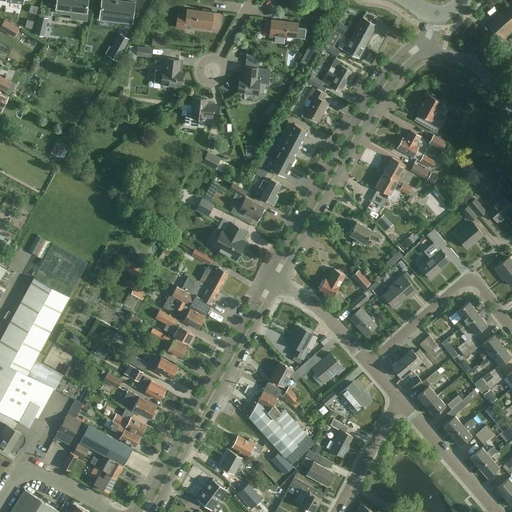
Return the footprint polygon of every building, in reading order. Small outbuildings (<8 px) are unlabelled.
[(56,0),(56,9),(86,13),(87,0),(56,0)] [(117,0),(101,0),(100,14),(116,16),(116,21),(132,23),(134,2),(117,0)] [(511,30),(511,3),(488,25),(501,40),(511,30)] [(185,28),(185,24),(195,25),(195,27),(211,29),(211,27),(218,28),(220,13),(187,9),(186,15),(178,14),(176,27),(185,28)] [(362,17),(350,39),(364,47),(376,25),(362,17)] [(304,38),(305,28),(297,27),(297,22),(265,18),(263,33),(269,34),(269,36),(274,37),(274,42),(283,43),(284,38),(285,38),(285,36),(296,37),(304,38)] [(0,27),(14,36),(19,27),(5,19),(0,27)] [(27,19),(25,27),(32,29),(34,21),(27,19)] [(340,23),(335,30),(343,35),(347,27),(340,23)] [(37,24),(35,33),(43,35),(45,27),(37,24)] [(334,30),(327,42),(334,46),(337,40),(340,34),(334,30)] [(112,47),(112,48),(115,50),(112,57),(117,60),(128,39),(119,34),(112,47)] [(358,57),(364,47),(350,39),(347,45),(341,42),(338,47),(358,57)] [(336,56),(339,50),(326,43),(323,49),(336,56)] [(130,46),(128,59),(135,60),(136,54),(150,56),(151,48),(136,46),(130,46)] [(310,46),(302,61),(309,65),(317,50),(310,46)] [(493,55),(490,57),(486,59),(491,66),(497,61),(493,55)] [(340,91),(351,71),(338,64),(340,60),(335,57),(321,81),(340,91)] [(165,70),(162,70),(155,69),(154,82),(161,83),(181,86),(183,72),(178,71),(180,59),(166,58),(165,70)] [(258,68),(258,67),(245,66),(243,78),(239,77),(237,91),(258,94),(259,82),(267,83),(269,69),(258,68)] [(318,87),(321,80),(311,75),(307,81),(318,87)] [(0,87),(6,90),(10,81),(0,76),(0,87)] [(293,77),(289,84),(295,88),(299,80),(293,77)] [(312,87),(307,98),(304,103),(304,105),(307,107),(304,114),(317,121),(323,110),(323,111),(327,103),(322,100),(325,94),(312,87)] [(426,118),(422,125),(436,133),(444,118),(436,113),(442,101),(434,97),(435,95),(431,93),(430,95),(428,93),(421,105),(420,104),(416,112),(426,118)] [(193,97),(191,117),(190,124),(203,125),(204,125),(205,116),(212,117),(213,104),(206,103),(207,98),(193,97)] [(86,98),(83,103),(90,107),(93,101),(86,98)] [(265,112),(261,116),(266,121),(270,117),(265,112)] [(288,120),(284,127),(304,137),(308,130),(294,123),(294,124),(288,120)] [(284,127),(281,133),(300,144),(304,137),(284,127)] [(431,166),(434,160),(415,150),(418,145),(415,144),(420,135),(410,130),(405,139),(402,137),(396,147),(431,166)] [(281,133),(277,140),(297,151),(300,144),(281,133)] [(445,141),(433,134),(428,141),(441,149),(445,141)] [(277,140),(273,148),(279,151),(279,150),(294,158),(294,157),(297,151),(277,140)] [(63,146),(58,143),(53,153),(58,155),(63,146)] [(256,146),(246,146),(246,157),(256,157),(256,146)] [(264,155),(259,166),(264,168),(272,173),(274,169),(284,175),(294,158),(279,150),(279,151),(274,160),(264,155)] [(214,168),(220,157),(208,151),(202,161),(214,168)] [(391,157),(383,172),(392,177),(391,180),(396,183),(398,180),(396,179),(398,176),(401,178),(403,172),(401,171),(405,164),(391,157)] [(425,178),(428,171),(414,163),(410,170),(425,178)] [(263,178),(267,171),(258,167),(255,174),(263,178)] [(393,188),(396,183),(391,180),(392,177),(383,172),(375,186),(378,188),(377,190),(379,191),(381,189),(390,194),(389,196),(395,200),(400,192),(393,188)] [(426,179),(432,182),(436,176),(430,172),(426,179)] [(255,174),(251,182),(257,185),(261,177),(255,174)] [(417,175),(413,183),(420,186),(424,178),(417,175)] [(259,186),(264,190),(260,197),(272,204),(277,195),(275,194),(280,184),(270,178),(268,182),(263,179),(259,186)] [(242,181),(239,186),(245,190),(248,184),(242,181)] [(213,182),(205,197),(212,200),(220,185),(213,182)] [(232,183),(229,188),(235,192),(234,195),(235,199),(242,203),(238,210),(244,213),(241,217),(250,222),(252,218),(256,220),(264,207),(245,196),(245,197),(243,196),(246,190),(245,190),(239,186),(232,183)] [(408,194),(411,188),(402,183),(399,189),(408,194)] [(382,206),(386,199),(375,193),(371,200),(382,206)] [(421,205),(434,212),(440,202),(428,194),(421,205)] [(490,207),(487,210),(497,221),(511,208),(511,197),(508,201),(503,195),(496,202),(493,199),(487,204),(490,207)] [(196,209),(207,215),(213,204),(202,198),(196,209)] [(479,216),(485,211),(474,198),(468,203),(479,216)] [(470,220),(475,215),(467,205),(462,210),(470,220)] [(383,214),(376,221),(384,231),(392,224),(383,214)] [(217,238),(220,240),(216,249),(235,260),(243,245),(239,243),(246,231),(230,222),(229,223),(223,219),(218,227),(222,229),(217,238)] [(135,220),(132,228),(147,234),(150,227),(135,220)] [(372,230),(356,221),(349,234),(357,238),(356,241),(364,245),(369,236),(377,241),(380,236),(372,231),(372,230)] [(472,221),(455,235),(466,247),(482,233),(472,221)] [(429,257),(419,265),(430,279),(436,273),(435,272),(449,260),(440,249),(446,244),(432,229),(426,235),(432,242),(423,250),(429,257)] [(162,231),(160,234),(161,236),(166,239),(169,235),(162,231)] [(415,234),(401,247),(404,250),(418,238),(415,234)] [(37,235),(29,251),(43,258),(52,242),(37,235)] [(195,248),(192,255),(208,263),(211,257),(195,248)] [(131,259),(135,252),(130,249),(126,256),(131,259)] [(392,256),(391,257),(395,262),(402,255),(398,251),(392,256)] [(511,261),(508,257),(494,267),(500,275),(501,274),(510,285),(511,283),(511,261)] [(130,271),(134,263),(125,258),(124,260),(121,265),(130,271)] [(206,267),(199,280),(218,291),(228,272),(218,267),(215,272),(206,267)] [(338,286),(345,274),(333,268),(327,279),(325,278),(319,289),(342,302),(345,297),(335,292),(338,286)] [(370,283),(358,270),(352,276),(363,289),(370,283)] [(218,291),(199,280),(189,274),(181,289),(176,286),(171,295),(206,314),(218,291)] [(388,286),(390,288),(383,295),(393,307),(402,300),(400,297),(405,292),(409,297),(417,291),(402,274),(388,286)] [(0,411),(0,420),(7,424),(14,429),(19,420),(28,425),(44,395),(49,385),(27,374),(69,296),(33,277),(0,338),(0,409),(1,410),(0,411)] [(368,290),(363,293),(367,298),(372,294),(368,290)] [(354,310),(367,298),(363,293),(349,305),(354,310)] [(206,314),(169,294),(162,307),(172,312),(174,307),(180,310),(181,310),(186,313),(183,320),(198,328),(206,314)] [(458,298),(453,302),(458,309),(463,305),(458,298)] [(459,328),(478,313),(468,301),(463,305),(458,309),(456,311),(448,317),(453,323),(455,322),(459,328)] [(360,306),(348,316),(365,335),(376,325),(360,306)] [(175,331),(173,334),(190,343),(195,334),(178,325),(177,326),(174,325),(177,320),(158,310),(154,317),(166,324),(165,326),(175,331)] [(486,324),(478,313),(459,328),(463,333),(464,332),(468,337),(471,335),(473,333),(473,334),(486,324)] [(138,324),(141,319),(133,315),(130,320),(138,324)] [(289,344),(294,347),(291,353),(303,359),(309,349),(305,347),(312,333),(298,326),(289,344)] [(167,350),(164,348),(161,355),(177,363),(180,357),(182,358),(188,347),(163,334),(164,333),(153,328),(151,332),(161,338),(161,339),(170,344),(167,350)] [(486,349),(480,354),(483,359),(484,359),(502,345),(494,334),(481,343),(486,349)] [(427,353),(437,345),(429,335),(419,344),(427,353)] [(445,335),(441,338),(449,349),(454,346),(445,335)] [(461,352),(475,340),(471,335),(468,337),(457,346),(461,352)] [(324,336),(319,341),(323,345),(328,340),(324,336)] [(465,357),(479,346),(475,340),(461,352),(465,357)] [(483,359),(479,362),(482,366),(486,363),(487,364),(493,359),(498,365),(510,355),(502,345),(484,359),(483,359)] [(99,346),(94,353),(104,359),(109,351),(99,346)] [(411,349),(401,357),(411,369),(421,360),(427,368),(432,364),(419,349),(414,353),(411,349)] [(330,352),(319,361),(314,355),(315,354),(314,353),(295,370),(301,377),(312,368),(324,382),(335,372),(337,374),(344,368),(330,352)] [(157,364),(148,359),(147,363),(132,355),(128,362),(143,370),(146,365),(171,378),(177,367),(160,357),(157,364)] [(411,369),(401,357),(392,366),(401,377),(407,372),(411,377),(415,373),(411,369)] [(291,368),(279,361),(269,378),(283,385),(289,374),(295,380),(299,376),(291,368)] [(65,365),(61,373),(66,376),(70,368),(65,365)] [(485,383),(500,372),(495,366),(481,378),(485,383)] [(137,380),(142,372),(135,368),(131,376),(137,380)] [(429,383),(439,374),(436,370),(425,379),(429,383)] [(117,387),(122,379),(108,372),(103,380),(117,387)] [(489,388),(503,377),(500,372),(485,383),(488,387),(489,388)] [(141,382),(147,385),(144,391),(159,400),(166,388),(144,376),(141,382)] [(412,390),(422,382),(417,376),(407,384),(412,390)] [(267,382),(249,416),(291,463),(314,443),(284,409),(280,412),(273,404),(281,389),(267,382)] [(352,382),(340,392),(352,407),(350,408),(355,414),(357,412),(371,400),(365,393),(363,394),(352,382)] [(485,383),(478,388),(479,390),(481,393),(488,387),(485,383)] [(425,404),(436,394),(428,385),(417,395),(425,404)] [(283,395),(291,403),(298,396),(290,389),(283,395)] [(461,399),(450,408),(455,413),(478,393),(477,392),(475,391),(474,389),(461,399)] [(134,404),(132,409),(151,419),(155,411),(153,410),(156,405),(128,390),(123,398),(134,404)] [(326,405),(336,396),(332,391),(322,400),(326,405)] [(445,404),(436,394),(425,404),(433,414),(445,404)] [(450,408),(461,399),(457,395),(447,404),(450,408)] [(327,410),(323,406),(318,410),(322,415),(327,410)] [(503,408),(498,412),(502,417),(507,413),(503,408)] [(112,411),(108,418),(113,421),(115,422),(140,435),(145,424),(131,417),(127,423),(123,420),(124,418),(112,411)] [(451,435),(463,425),(454,415),(443,425),(451,435)] [(72,438),(79,424),(65,416),(58,430),(72,438)] [(470,418),(463,425),(451,435),(460,445),(471,435),(467,429),(474,423),(470,418)] [(330,440),(326,447),(330,449),(343,457),(347,449),(345,448),(352,436),(345,432),(348,426),(333,419),(330,425),(340,430),(334,442),(330,440)] [(113,421),(109,427),(121,434),(119,438),(134,446),(134,444),(140,435),(115,422),(113,421)] [(20,432),(14,429),(7,424),(2,431),(0,429),(0,445),(8,451),(16,440),(15,440),(20,432)] [(88,424),(78,441),(104,456),(108,458),(109,457),(123,464),(132,448),(88,424)] [(479,438),(489,429),(485,424),(475,434),(479,438)] [(511,433),(507,428),(502,432),(508,440),(511,436),(511,433)] [(482,442),(493,433),(489,429),(479,438),(482,442)] [(237,435),(231,447),(247,456),(251,448),(258,453),(262,446),(249,439),(248,441),(237,435)] [(83,458),(87,449),(77,444),(72,453),(83,458)] [(314,444),(311,450),(318,453),(321,447),(314,444)] [(478,467),(490,456),(496,451),(492,446),(486,452),(481,446),(469,457),(478,467)] [(319,462),(322,456),(309,449),(306,455),(319,462)] [(229,450),(220,465),(234,473),(243,458),(229,450)] [(486,476),(498,466),(493,460),(498,456),(498,453),(496,451),(490,456),(478,467),(486,476)] [(62,466),(70,470),(77,457),(69,452),(62,466)] [(279,454),(271,461),(284,475),(292,468),(279,454)] [(93,456),(90,462),(98,466),(102,469),(102,468),(116,476),(123,464),(109,457),(108,458),(104,456),(101,461),(93,456)] [(511,464),(511,456),(502,465),(506,470),(511,464)] [(335,473),(314,461),(306,475),(328,486),(335,473)] [(94,465),(90,474),(97,478),(94,484),(108,491),(116,476),(102,468),(102,469),(101,469),(94,465)] [(314,511),(318,503),(320,499),(320,498),(323,492),(294,476),(291,482),(302,488),(298,496),(295,501),(314,511)] [(496,488),(505,498),(511,491),(511,482),(508,478),(496,488)] [(226,490),(212,479),(198,497),(211,508),(226,490)] [(248,483),(237,493),(251,508),(261,498),(248,483)] [(57,511),(58,511),(24,490),(9,511),(57,511)]
